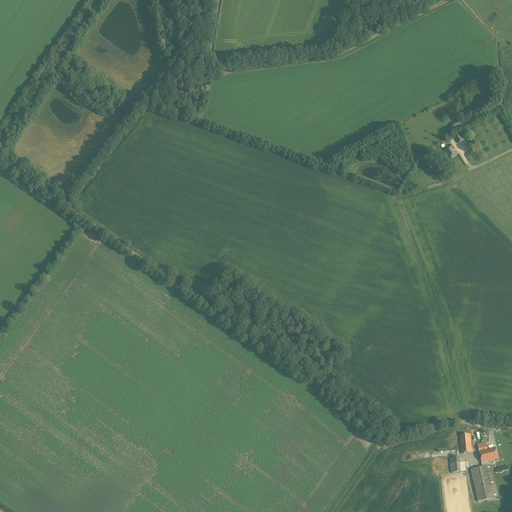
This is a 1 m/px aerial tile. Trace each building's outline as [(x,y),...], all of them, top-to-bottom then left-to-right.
[(459,144),(463,141),(463,140),(465,139),(461,133),(453,138),(457,144),(458,143),(459,144)] [(452,144),(448,146),(449,147),(446,149),(446,148),(442,150),(448,159),(457,153),(452,144)] [(461,454),(472,453),(470,435),(459,436),(461,454)] [(488,450),(486,443),(478,445),(483,467),(471,470),(478,502),(498,498),(490,461),(498,460),(496,448),(488,450)] [(460,463),(459,458),(449,458),(451,472),(465,471),(464,462),(460,463)]
